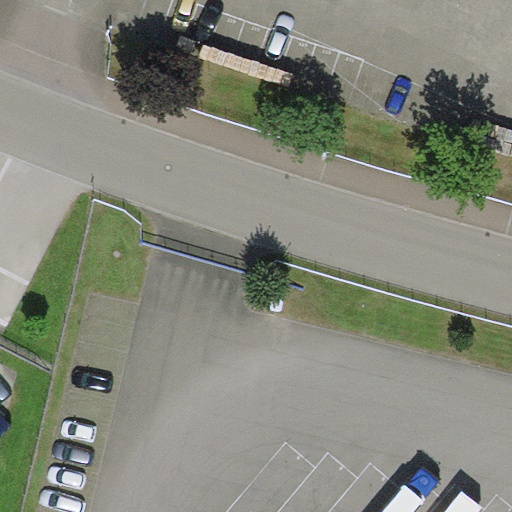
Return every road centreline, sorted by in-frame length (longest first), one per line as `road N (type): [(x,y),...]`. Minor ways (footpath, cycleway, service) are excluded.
road 1 (residential): [(0,105),(164,181),(511,270)]
road 2 (unknown): [(511,435),(345,401),(264,401),(184,446),(143,511)]
